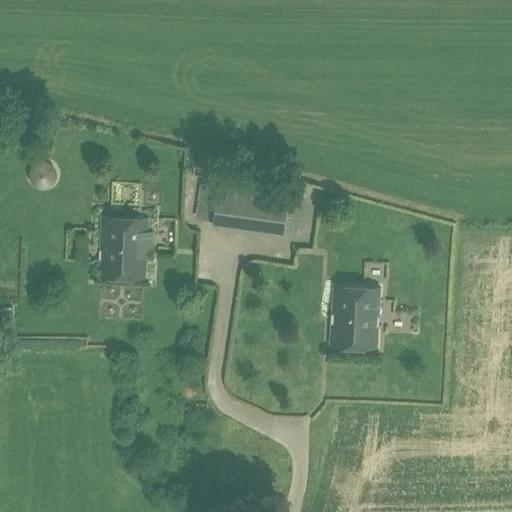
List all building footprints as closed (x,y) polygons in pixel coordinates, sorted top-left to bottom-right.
[(36,174),(44,191),(66,180),(58,164),(36,174)] [(249,220),(254,189),(237,186),(232,218),(249,220)] [(271,191),(254,189),(249,220),(266,223),(271,191)] [(153,245),(153,231),(148,230),(149,217),(102,214),(99,275),(146,277),(147,245),(153,245)] [(0,296),(28,297),(29,271),(0,270),(0,272),(0,296)] [(330,344),(377,347),(380,287),(334,284),(330,344)] [(419,313),(403,314),(404,333),(420,332),(419,313)]
